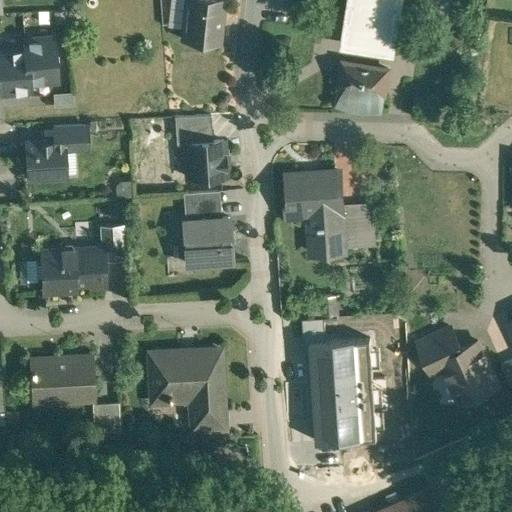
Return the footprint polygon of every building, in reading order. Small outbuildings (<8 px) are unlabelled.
[(187,0),(184,39),(220,43),(224,0),(187,0)] [(399,0),(345,0),(340,43),(393,49),(399,0)] [(53,36),(24,39),(25,47),(29,82),(29,81),(56,79),(53,36)] [(25,47),(0,49),(0,74),(1,89),(2,92),(29,89),(30,95),(31,95),(29,81),(29,82),(25,47)] [(370,70),(359,68),(348,72),(344,62),(342,63),(346,73),(339,75),(338,87),(339,87),(337,104),(350,109),(365,112),(379,111),(382,94),(385,94),(387,79),(383,75),(388,69),(386,68),(379,78),(370,70)] [(73,91),(53,92),(54,105),(74,104),(73,91)] [(210,114),(175,116),(176,144),(185,143),(185,142),(212,140),(210,114)] [(86,124),(54,126),(54,139),(63,139),(64,149),(87,148),(86,124)] [(54,139),(42,140),(36,144),(27,145),(29,177),(65,175),(64,149),(63,139),(54,139)] [(212,140),(185,142),(185,143),(187,177),(226,175),(223,140),(212,140)] [(339,170),(286,173),(289,216),(318,214),(318,224),(317,224),(317,227),(318,227),(319,250),(311,250),(311,252),(344,250),(344,246),(342,207),(339,170)] [(219,190),(198,192),(200,219),(221,217),(219,190)] [(198,192),(183,193),(185,220),(200,219),(198,192)] [(355,207),(342,207),(344,246),(358,245),(355,207)] [(185,220),(183,220),(186,263),(232,260),(231,243),(233,243),(232,233),(230,234),(229,217),(221,217),(200,219),(185,220)] [(124,223),(99,224),(101,246),(103,246),(104,260),(126,259),(124,223)] [(101,246),(42,249),(42,264),(37,264),(38,276),(43,276),(44,291),(59,290),(59,287),(75,287),(75,283),(105,282),(104,260),(103,246),(101,246)] [(339,316),(310,318),(312,362),(341,361),(339,316)] [(451,326),(419,341),(432,368),(443,363),(441,358),(462,348),(451,326)] [(462,348),(441,358),(443,363),(461,401),(463,400),(468,402),(480,397),(482,391),(499,384),(478,340),(462,348)] [(219,353),(180,355),(179,351),(151,352),(153,401),(200,399),(201,414),(223,413),(220,349),(219,349),(219,353)] [(67,357),(31,358),(33,395),(58,394),(58,400),(92,399),(93,399),(91,356),(83,356),(84,359),(67,359),(67,357)] [(393,358),(360,360),(361,378),(392,375),(392,379),(394,379),(393,358)] [(511,358),(502,363),(511,384),(511,358)] [(356,376),(313,379),(317,441),(365,438),(365,436),(360,436),(356,376)] [(119,402),(93,403),(93,399),(92,399),(93,430),(120,429),(119,402)] [(223,413),(201,414),(192,415),(192,428),(229,427),(228,413),(223,413)] [(194,453),(184,454),(179,465),(186,474),(196,473),(201,467),(200,458),(194,453)] [(466,511),(452,478),(374,511),(466,511)] [(396,492),(386,497),(389,503),(399,499),(396,492)]
